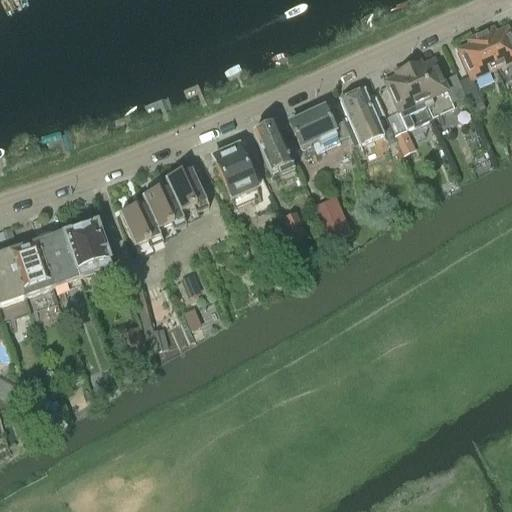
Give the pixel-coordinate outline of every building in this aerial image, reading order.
[(511,45),(506,32),(494,37),(492,32),(479,37),(494,72),(511,63),(511,45)] [(479,37),(471,41),(468,42),(470,47),(458,53),(470,79),(459,83),(473,116),(484,111),(471,82),(494,72),(479,37)] [(433,64),(420,69),(418,64),(407,70),(431,125),(455,114),(451,105),(464,99),(454,77),(441,83),(433,64)] [(407,70),(398,73),(395,75),(397,80),(385,85),(407,135),(431,125),(407,70)] [(347,100),(339,103),(364,163),(389,152),(387,148),(396,144),(395,141),(384,117),(383,118),(374,97),(366,100),(363,93),(361,94),(357,92),(348,95),(347,100)] [(299,121),(290,126),(300,150),(310,145),(315,156),(340,145),(339,143),(349,138),(340,118),(329,123),(324,110),(306,118),(307,122),(301,125),(299,121)] [(262,133),(252,137),(270,178),(277,174),(279,179),(294,173),(274,128),(272,129),(269,128),(263,130),(262,133)] [(406,135),(395,141),(396,144),(403,158),(414,152),(406,135)] [(238,149),(212,161),(234,211),(260,199),(238,149)] [(191,173),(180,178),(179,175),(164,182),(167,189),(169,193),(182,222),(208,211),(191,173)] [(167,189),(157,194),(156,193),(141,200),(144,207),(146,211),(159,240),(185,228),(182,222),(169,193),(167,189)] [(311,211),(327,247),(339,242),(324,205),(311,211)] [(146,211),(144,207),(134,212),(134,210),(118,217),(136,257),(162,246),(159,240),(146,211)] [(295,217),(283,222),(293,244),(304,239),(295,217)] [(65,237),(63,238),(79,283),(112,272),(96,227),(80,232),(77,229),(70,228),(65,233),(65,237)] [(38,246),(37,246),(52,292),(79,283),(63,238),(52,241),(48,238),(39,241),(38,246)] [(11,255),(9,256),(25,301),(52,292),(37,246),(24,250),(21,247),(12,250),(11,255)] [(0,309),(25,301),(9,256),(0,258),(0,309)] [(140,291),(131,294),(150,356),(160,353),(156,334),(152,335),(140,291)] [(201,329),(193,311),(182,316),(190,334),(201,329)] [(138,330),(130,333),(137,356),(145,354),(138,330)]
